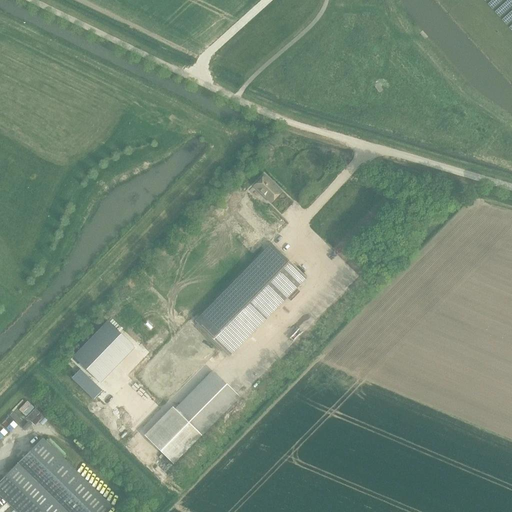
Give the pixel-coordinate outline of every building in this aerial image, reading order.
[(270,203),(281,192),(264,176),(253,187),(270,203)] [(231,209),(246,195),(237,186),(222,200),(231,209)] [(262,241),(247,227),(236,238),(247,249),(250,245),(254,249),(262,241)] [(306,278),(285,257),(272,244),(194,322),(228,356),(306,278)] [(108,320),(73,356),(99,381),(134,345),(108,320)] [(81,368),(72,378),(94,399),(103,390),(81,368)] [(212,373),(176,409),(202,435),(238,398),(212,373)] [(172,407),(144,436),(173,464),(201,435),(172,407)] [(42,438),(0,480),(0,495),(17,511),(105,511),(111,506),(42,438)]
